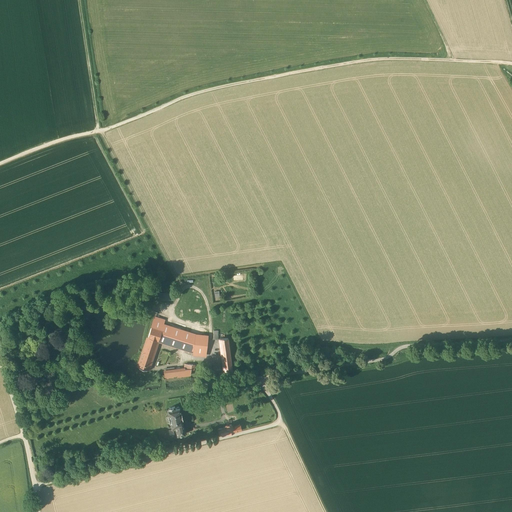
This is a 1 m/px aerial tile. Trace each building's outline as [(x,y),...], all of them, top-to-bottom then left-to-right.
[(163,322),(154,319),(151,326),(161,329),(163,324),(163,322)] [(195,334),(163,324),(161,329),(157,341),(193,352),(206,353),(207,339),(194,340),(195,334)] [(151,326),(138,367),(148,370),(157,341),(161,329),(151,326)] [(228,338),(220,339),(224,371),(232,370),(228,338)] [(164,372),(164,378),(191,376),(190,370),(194,370),(194,365),(184,364),(184,370),(164,372)] [(177,407),(176,408),(175,409),(175,407),(169,408),(170,410),(168,410),(168,411),(167,411),(168,415),(169,415),(169,416),(167,416),(168,423),(170,422),(170,423),(171,427),(171,426),(171,428),(175,427),(177,436),(185,434),(182,420),(183,419),(181,413),(180,413),(180,410),(181,410),(180,408),(178,407),(177,407)] [(231,425),(225,426),(226,428),(218,430),(219,436),(241,430),(240,425),(232,427),(231,425)]
